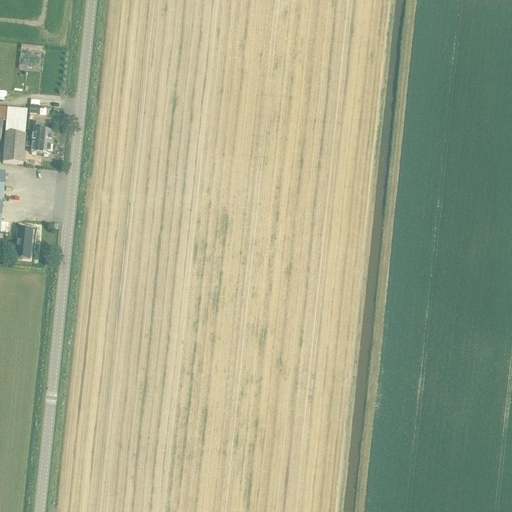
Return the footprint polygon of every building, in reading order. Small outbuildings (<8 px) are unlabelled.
[(18,70),(42,72),(44,49),(21,47),(18,70)] [(5,109),(0,108),(0,140),(1,140),(3,122),(7,122),(2,165),(22,166),(28,111),(5,109)] [(34,125),(32,143),(51,145),(52,133),(38,132),(39,125),(34,125)] [(51,145),(32,143),(32,144),(26,144),(26,147),(31,148),(30,155),(49,157),(51,145)] [(0,233),(0,234),(7,234),(8,222),(1,221),(5,174),(0,173),(0,233)] [(28,260),(31,233),(17,231),(14,258),(28,260)]
